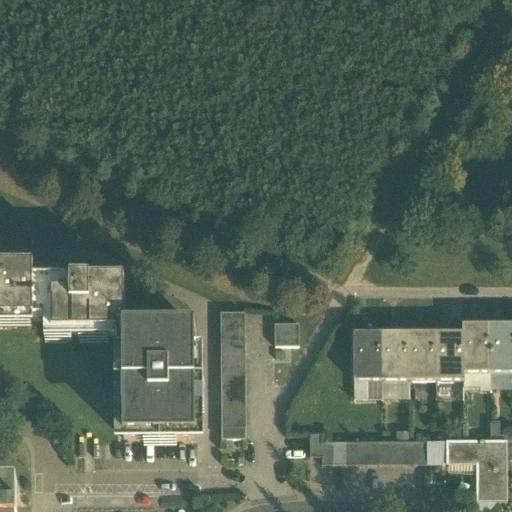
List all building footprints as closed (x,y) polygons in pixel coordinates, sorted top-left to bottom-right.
[(126,283),(35,283),(35,271),(0,271),(0,324),(52,325),(52,337),(116,337),(116,331),(123,331),(126,331),(126,283)] [(244,316),(220,316),(221,432),(245,431),(244,316)] [(298,328),(275,327),(275,349),(289,349),(298,349),(298,328)] [(491,328),(479,328),(479,339),(464,339),(464,376),(491,376),(491,339),(491,328)] [(511,328),(506,328),(506,339),(491,339),(491,376),(511,376),(511,328)] [(126,331),(123,331),(123,441),(195,441),(195,331),(126,331)] [(369,347),(354,347),(354,386),(382,386),(382,347),(382,338),(369,338),(369,347)] [(397,338),(397,347),(382,347),(382,386),(409,386),(409,347),(409,338),(397,338)] [(436,346),(436,338),(424,338),(424,346),(409,347),(409,386),(436,385),(436,346)] [(464,338),(451,338),(451,346),(436,346),(436,385),(464,385),(464,376),(464,339),(464,338)] [(275,349),(272,349),(272,361),(289,361),(289,349),(275,349)] [(245,431),(221,432),(221,444),(245,444),(245,431)] [(322,438),(310,438),(310,461),(322,461),(322,446),(322,438)] [(507,445),(448,446),(448,466),(477,466),(478,506),(508,506),(507,445)] [(334,469),(334,446),(322,446),(322,461),(322,469),(334,469)] [(346,446),(334,446),(334,469),(346,469),(346,446)] [(357,469),(357,446),(346,446),(346,469),(357,469)] [(369,446),(357,446),(357,469),(369,469),(369,446)] [(380,446),(369,446),(369,469),(380,469),(380,446)] [(392,446),(380,446),(380,469),(392,469),(392,446)] [(404,446),(392,446),(392,469),(404,469),(404,446)] [(415,446),(404,446),(404,469),(415,469),(415,446)] [(427,446),(415,446),(415,469),(427,469),(427,446)] [(16,511),(16,483),(0,483),(0,511),(16,511)]
